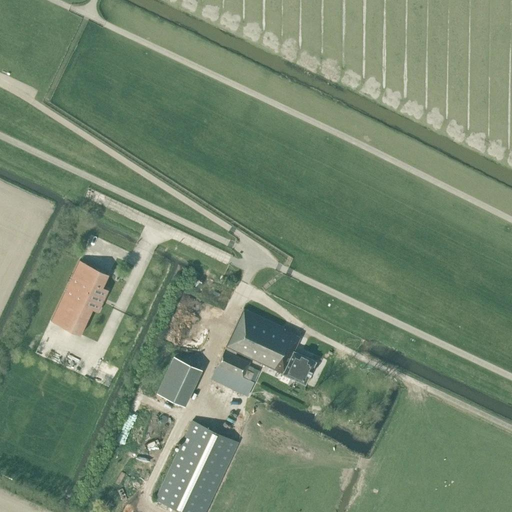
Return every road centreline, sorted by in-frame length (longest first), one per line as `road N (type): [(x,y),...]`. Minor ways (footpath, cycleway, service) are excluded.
road 1 (unclassified): [(254,255),(511,377)]
road 2 (unclassified): [(254,255),(0,136)]
